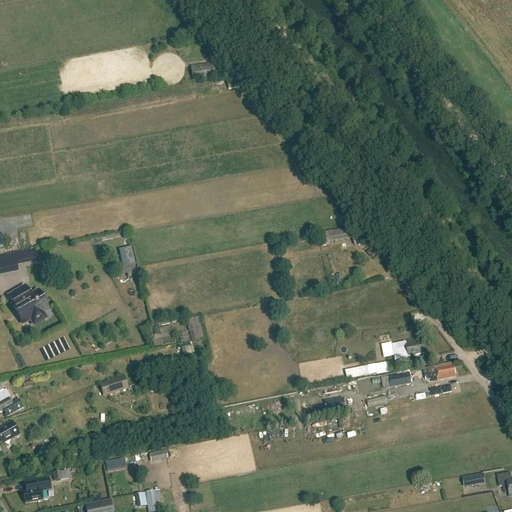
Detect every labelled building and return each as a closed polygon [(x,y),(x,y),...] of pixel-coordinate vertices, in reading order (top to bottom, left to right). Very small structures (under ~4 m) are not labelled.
[(190,67),(193,82),(215,79),(212,64),(190,67)] [(233,77),(223,79),(225,86),(235,84),(233,77)] [(26,211),(12,212),(13,224),(27,223),(26,211)] [(359,233),(355,228),(318,235),(320,248),(329,246),(329,243),(351,239),(355,247),(364,245),(359,233)] [(38,262),(35,250),(0,256),(0,275),(18,272),(17,266),(38,262)] [(30,297),(25,288),(9,298),(14,306),(12,307),(22,325),(31,319),(34,325),(44,319),(41,314),(48,310),(38,292),(30,297)] [(424,355),(421,342),(406,345),(405,343),(392,346),(392,344),(380,346),(383,358),(393,356),(394,363),(405,361),(405,358),(424,355)] [(437,382),(455,378),(453,364),(422,370),(425,382),(436,380),(437,382)] [(391,389),(412,385),(410,374),(382,379),(384,390),(391,389)] [(104,398),(128,389),(123,376),(99,384),(104,398)] [(339,395),(337,383),(320,386),(322,398),(339,395)] [(431,397),(452,393),(450,386),(442,388),(430,391),(431,397)] [(10,398),(6,390),(0,393),(0,413),(3,412),(7,418),(23,408),(18,401),(11,405),(8,399),(10,398)] [(326,414),(345,410),(343,399),(324,403),(326,414)] [(4,445),(19,436),(11,422),(4,426),(5,427),(0,430),(0,444),(3,443),(4,445)] [(157,453),(149,455),(151,463),(159,461),(157,453)] [(126,488),(125,470),(111,471),(112,485),(117,485),(117,489),(126,488)] [(61,481),(60,473),(52,474),(54,483),(61,481)] [(511,481),(509,474),(496,476),(498,488),(506,486),(508,497),(511,496),(511,481)] [(472,486),(471,478),(463,479),(464,487),(472,486)] [(26,504),(43,501),(42,493),(52,491),(49,480),(28,484),(30,492),(24,493),(26,504)] [(147,511),(155,511),(156,511),(153,492),(145,493),(147,511)] [(113,511),(111,500),(100,503),(102,511),(113,511)]
